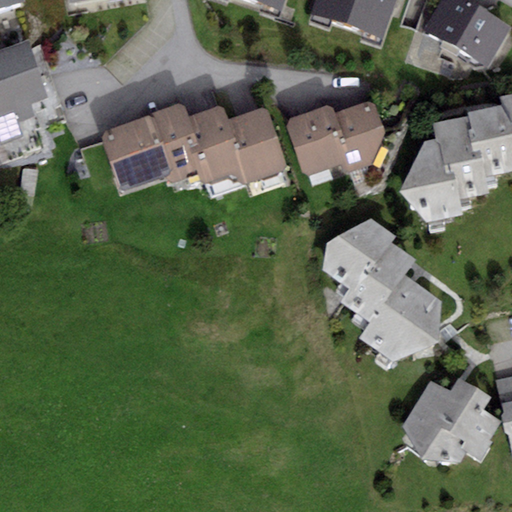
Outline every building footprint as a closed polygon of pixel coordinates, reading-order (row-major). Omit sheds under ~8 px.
[(0,0),(0,10),(25,2),(24,0),(0,0)] [(252,0),(281,10),(284,0),(252,0)] [(396,0),(315,0),(311,13),(383,38),(396,0)] [(511,28),(462,0),(440,0),(423,30),(489,67),(511,28)] [(28,41),(0,50),(0,116),(13,112),(17,123),(35,116),(31,105),(49,99),(28,41)] [(511,93),(501,96),(502,105),(511,154),(511,93)] [(288,120),(286,127),(303,173),(309,177),(341,166),(348,173),(371,167),(386,131),(375,103),(367,101),(334,111),(332,108),(326,105),(288,120)] [(104,132),(100,140),(120,189),(126,192),(169,180),(173,183),(197,174),(199,180),(205,184),(230,176),(236,178),(237,185),(245,186),(283,174),(287,168),(270,112),(262,109),(227,119),(223,108),(219,106),(188,116),(184,105),(178,104),(104,132)] [(511,157),(511,154),(502,105),(468,112),(468,118),(433,123),(435,139),(425,141),(400,192),(427,223),(462,216),(462,209),(470,207),(468,197),(488,193),(487,188),(494,187),(492,174),(511,171),(511,157)] [(17,123),(13,112),(0,116),(0,140),(1,143),(22,136),(17,123)] [(326,243),(322,272),(350,290),(341,303),(370,323),(360,340),(392,362),(439,343),(442,303),(404,274),(415,260),(390,243),(395,236),(370,219),(326,243)] [(511,378),(497,381),(511,453),(511,378)] [(449,391),(429,382),(403,427),(422,459),(461,461),(467,453),(482,462),(492,444),(488,442),(501,422),(483,408),(491,399),(458,379),(449,391)]
